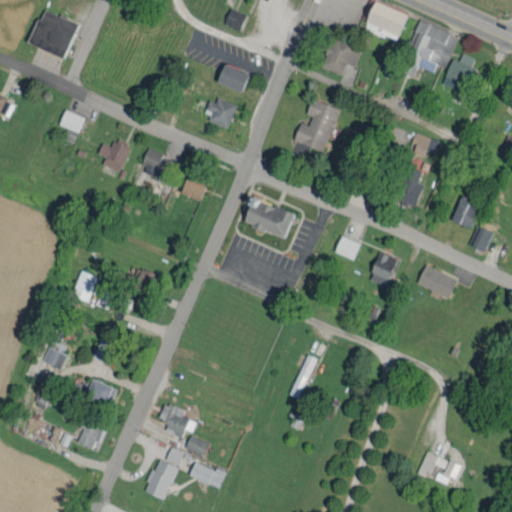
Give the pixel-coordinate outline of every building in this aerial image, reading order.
[(366,0),(358,24),(392,37),(402,9),(377,0),(366,0)] [(72,20),(37,4),(22,38),(57,54),(72,20)] [(219,21),(235,26),(240,10),(224,4),(219,21)] [(444,27),(415,15),(394,66),(409,72),(413,62),(428,68),(431,59),(423,56),(427,45),(420,42),(424,33),(439,39),(444,27)] [(422,41),(428,44),(426,48),(443,55),(452,33),(444,30),(439,40),(425,34),(422,41)] [(316,63),(336,69),(340,58),(350,62),(356,43),(326,33),(316,63)] [(454,57),(446,54),(437,80),(452,85),(458,69),(465,71),(471,54),(457,49),(454,57)] [(210,78),(235,88),(243,70),(218,59),(210,78)] [(231,101),(204,93),(200,106),(206,108),(203,118),(224,124),(231,101)] [(319,148),(334,104),(306,94),(300,110),(306,112),(303,122),(294,118),(288,137),(319,148)] [(79,112),(58,105),(53,121),(74,128),(79,112)] [(428,149),(432,136),(410,128),(406,139),(410,140),(408,148),(419,152),(421,147),(428,149)] [(107,142),(96,139),(92,149),(100,152),(96,161),(114,167),(125,139),(110,133),(107,142)] [(511,150),(511,133),(498,133),(498,150),(511,150)] [(157,149),(143,143),(134,164),(148,170),(157,149)] [(406,172),(397,170),(390,197),(410,203),(417,180),(412,179),(416,166),(408,164),(406,172)] [(194,195),(198,181),(179,175),(175,190),(194,195)] [(465,224),(475,199),(455,191),(445,216),(465,224)] [(288,210),(255,196),(251,205),(243,202),(237,217),(278,234),(288,210)] [(487,228),(472,221),(463,241),(479,248),(487,228)] [(355,239),(335,231),(328,248),(348,256),(355,239)] [(389,253),(372,248),(364,277),(381,282),(389,253)] [(411,279),(443,294),(452,275),(420,260),(411,279)] [(154,272),(126,261),(122,274),(149,284),(154,272)] [(92,272),(75,266),(66,292),(83,298),(92,272)] [(54,364),(64,342),(47,335),(37,357),(54,364)] [(109,341),(94,336),(88,355),(103,360),(109,341)] [(78,394),(87,398),(89,394),(104,401),(111,385),(86,374),(78,394)] [(176,431),(183,406),(158,399),(153,417),(162,419),(160,426),(176,431)] [(96,422),(81,416),(72,439),(86,445),(96,422)] [(198,452),(204,439),(185,430),(179,443),(198,452)] [(178,447),(164,443),(160,457),(174,461),(178,447)] [(412,468),(428,475),(432,466),(450,474),(456,462),(422,447),(412,468)] [(173,463),(153,454),(138,487),(158,496),(173,463)] [(213,485),(221,468),(211,463),(210,467),(190,457),(183,471),(213,485)]
